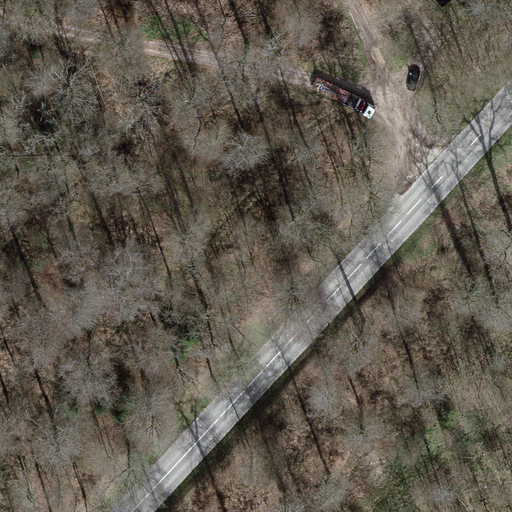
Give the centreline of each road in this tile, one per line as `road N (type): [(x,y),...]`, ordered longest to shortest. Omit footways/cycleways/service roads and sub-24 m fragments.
road 1 (tertiary): [(130,511),(511,98)]
road 2 (track): [(435,182),(399,119),(364,95),(0,13)]
road 3 (track): [(399,119),(344,0)]
